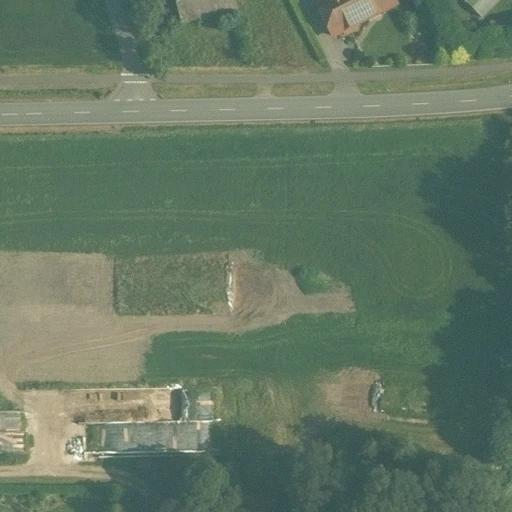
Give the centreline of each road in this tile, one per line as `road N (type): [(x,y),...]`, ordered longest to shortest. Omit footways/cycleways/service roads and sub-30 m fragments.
road 1 (tertiary): [(511,96),(133,112)]
road 2 (track): [(0,470),(110,474),(183,511)]
road 3 (tertiary): [(133,112),(0,115)]
